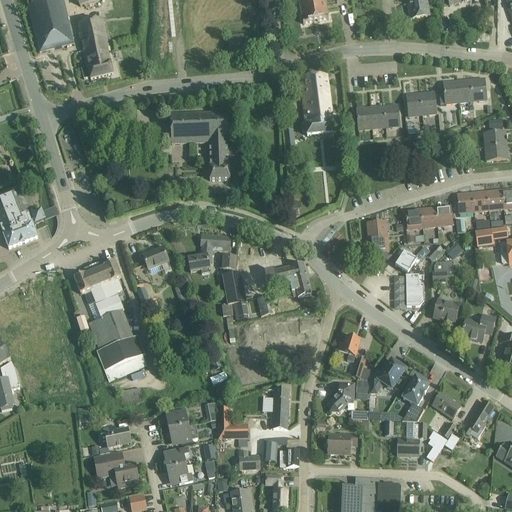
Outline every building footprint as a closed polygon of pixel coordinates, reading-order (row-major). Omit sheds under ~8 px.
[(35,34),(40,54),(73,46),(61,0),(60,0),(29,8),(35,34)] [(298,0),(301,15),(303,25),(329,20),(324,0),(298,0)] [(407,0),(409,11),(411,21),(429,17),(426,0),(407,0)] [(87,68),(81,70),(84,80),(90,79),(91,81),(102,78),(113,75),(108,52),(110,52),(102,20),(89,23),(77,25),(87,68)] [(246,36),(228,38),(230,63),(248,61),(246,36)] [(307,137),(334,135),(327,78),(300,80),(307,137)] [(473,104),(486,102),(484,81),(471,82),(473,104)] [(457,83),(459,105),(473,104),(471,82),(457,83)] [(440,107),(445,106),(459,105),(457,83),(443,85),(444,90),(439,91),(440,107)] [(420,96),(422,117),(436,116),(434,94),(420,96)] [(422,117),(420,96),(407,97),(409,119),(422,117)] [(384,108),(386,130),(400,129),(398,107),(384,108)] [(372,131),(386,130),(384,108),(370,109),(372,131)] [(356,111),(358,132),(372,131),(370,109),(356,111)] [(208,144),(210,182),(230,181),(228,143),(229,143),(228,114),(170,116),(171,146),(208,144)] [(502,121),(493,122),(494,131),(502,131),(502,121)] [(293,132),(284,133),(286,155),(296,153),(293,132)] [(485,149),(507,147),(505,133),(484,135),(485,149)] [(486,163),(508,161),(507,147),(485,149),(486,163)] [(18,190),(0,196),(0,227),(3,236),(32,225),(18,190)] [(504,211),(511,210),(511,191),(502,192),(504,211)] [(489,213),(504,211),(502,192),(487,194),(489,213)] [(489,213),(487,194),(472,195),(474,214),(489,213)] [(457,196),(459,215),(474,214),(472,195),(457,196)] [(452,227),(450,208),(436,209),(437,228),(452,227)] [(436,209),(421,211),(423,230),(437,228),(436,209)] [(406,213),(407,222),(408,232),(423,230),(421,211),(406,213)] [(464,222),(456,223),(457,236),(465,234),(464,222)] [(368,240),(387,238),(386,223),(367,225),(368,240)] [(7,246),(14,244),(15,248),(20,246),(26,244),(38,239),(32,226),(32,225),(3,236),(5,240),(7,246)] [(475,234),(477,250),(493,247),(493,242),(508,240),(506,230),(475,234)] [(188,261),(190,271),(191,274),(201,272),(202,276),(209,274),(209,271),(210,271),(208,263),(211,263),(212,252),(222,252),(222,251),(230,252),(230,240),(202,238),(201,248),(202,248),(201,259),(188,261)] [(387,238),(368,240),(370,255),(377,254),(378,261),(388,260),(387,253),(389,253),(387,238)] [(511,242),(507,243),(508,257),(503,258),(501,259),(502,265),(503,266),(509,265),(510,269),(511,268),(511,242)] [(454,262),(462,253),(455,245),(446,254),(454,262)] [(436,246),(425,258),(432,264),(443,252),(436,246)] [(163,249),(143,257),(146,266),(148,272),(149,271),(151,276),(164,272),(165,275),(171,272),(166,259),(163,249)] [(397,257),(392,265),(396,267),(395,267),(408,276),(408,277),(405,277),(405,278),(406,278),(407,308),(420,308),(424,303),(424,293),(423,268),(423,264),(421,264),(417,261),(414,260),(405,254),(401,251),(397,257)] [(223,258),(222,271),(236,273),(236,259),(223,258)] [(382,262),(376,270),(383,275),(389,267),(382,262)] [(115,263),(104,267),(104,268),(114,295),(114,294),(121,292),(116,281),(121,279),(118,272),(115,263)] [(452,264),(436,265),(433,269),(434,275),(432,275),(433,287),(448,286),(448,279),(453,278),(452,264)] [(304,265),(287,269),(290,279),(295,277),(297,282),(307,279),(304,265)] [(104,268),(85,276),(95,302),(94,302),(96,306),(95,307),(101,322),(89,327),(100,353),(97,354),(108,383),(147,368),(142,357),(145,356),(138,338),(134,339),(122,313),(123,313),(117,299),(116,299),(114,294),(114,295),(104,268)] [(287,269),(265,274),(269,293),(278,291),(277,288),(290,285),(292,293),(296,292),(298,299),(311,296),(307,279),(297,282),(295,277),(290,279),(287,269)] [(241,274),(221,279),(227,307),(231,306),(246,304),(246,302),(241,274)] [(81,295),(84,294),(88,305),(94,302),(95,302),(85,276),(85,275),(74,279),(81,295)] [(471,282),(469,289),(480,297),(478,281),(471,282)] [(174,290),(182,313),(191,310),(183,287),(174,290)] [(46,289),(0,305),(0,313),(3,321),(5,320),(15,347),(59,331),(49,304),(51,303),(46,289)] [(137,293),(143,308),(150,305),(144,290),(137,293)] [(260,315),(249,318),(250,327),(262,324),(261,319),(272,316),(268,297),(256,300),(260,315)] [(433,319),(445,322),(444,325),(454,327),(457,318),(460,305),(453,303),(451,307),(437,304),(433,319)] [(231,306),(227,307),(222,307),(222,318),(232,318),(231,308),(231,306)] [(461,339),(477,343),(477,341),(483,343),(485,332),(492,334),(495,319),(482,316),(480,326),(465,323),(464,329),(461,339)] [(76,319),(81,334),(89,331),(84,317),(76,319)] [(297,348),(303,347),(300,330),(292,331),(291,322),(268,325),(270,341),(277,340),(279,350),(288,349),(289,354),(298,352),(297,348)] [(505,336),(503,344),(506,345),(504,356),(501,366),(511,368),(511,337),(510,337),(505,336)] [(0,366),(10,360),(0,344),(2,343),(0,338),(0,366)] [(338,353),(349,356),(347,362),(353,364),(360,342),(347,338),(344,347),(340,346),(338,353)] [(218,359),(211,362),(215,372),(222,369),(218,359)] [(352,378),(359,380),(368,383),(374,373),(362,369),(364,363),(357,360),(352,378)] [(383,375),(377,371),(370,383),(372,397),(378,395),(384,385),(393,390),(396,385),(398,386),(401,381),(399,380),(403,373),(399,370),(400,369),(394,365),(393,367),(390,365),(383,375)] [(0,408),(0,409),(1,413),(13,410),(12,406),(14,406),(11,392),(17,391),(17,390),(20,390),(15,372),(8,374),(9,377),(7,377),(8,380),(3,381),(0,381),(0,408)] [(402,424),(417,424),(424,412),(417,408),(421,401),(422,401),(426,395),(425,395),(429,387),(426,386),(427,384),(418,379),(417,381),(415,379),(403,400),(412,406),(402,424)] [(357,382),(356,396),(369,396),(370,383),(357,382)] [(330,404),(330,413),(339,413),(348,405),(348,401),(353,401),(354,386),(339,385),(339,396),(330,404)] [(140,389),(119,394),(122,407),(143,402),(140,389)] [(271,421),(271,431),(287,431),(289,391),(274,391),(274,400),(272,399),(271,421)] [(441,395),(435,404),(433,407),(453,421),(455,417),(461,409),(441,395)] [(464,434),(469,437),(470,436),(478,441),(485,428),(483,427),(494,410),(483,403),(478,412),(464,434)] [(205,407),(208,424),(217,422),(216,405),(205,407)] [(169,432),(189,428),(186,412),(175,414),(165,416),(169,432)] [(369,414),(369,422),(381,423),(386,415),(369,414)] [(218,416),(218,422),(218,441),(237,441),(236,426),(231,426),(231,416),(218,416)] [(317,421),(317,429),(326,429),(326,422),(317,421)] [(385,424),(385,438),(393,438),(393,424),(385,424)] [(450,424),(442,436),(448,440),(456,429),(450,424)] [(419,427),(413,426),(408,425),(408,431),(413,431),(412,442),(398,441),(398,448),(398,458),(419,459),(419,441),(426,441),(427,431),(427,426),(419,426),(419,427)] [(101,439),(105,438),(108,450),(131,445),(128,433),(116,435),(114,428),(100,430),(101,439)] [(189,428),(169,432),(172,448),(182,446),(193,443),(189,428)] [(433,464),(447,443),(434,434),(429,441),(431,442),(428,446),(433,449),(427,460),(433,464)] [(340,437),(329,437),(328,455),(350,456),(350,448),(357,448),(357,438),(357,435),(340,435),(340,437)] [(264,464),(270,465),(276,465),(277,456),(278,446),(265,445),(265,446),(264,464)] [(497,458),(511,468),(511,451),(511,452),(504,447),(505,446),(504,445),(495,459),(496,459),(497,458)] [(215,446),(203,448),(206,462),(216,460),(215,454),(216,454),(215,446)] [(92,457),(101,456),(100,450),(98,448),(91,449),(92,457)] [(188,449),(173,452),(163,454),(167,471),(186,467),(185,459),(190,457),(188,449)] [(247,453),(239,453),(240,460),(239,460),(240,472),(260,471),(259,459),(248,459),(247,453)] [(286,453),(280,453),(280,461),(287,461),(287,469),(299,469),(298,453),(286,453)] [(95,460),(94,460),(98,481),(116,477),(118,490),(124,489),(134,487),(133,485),(132,481),(138,479),(135,466),(125,468),(124,468),(123,461),(123,460),(122,455),(121,454),(121,455),(117,455),(113,456),(107,457),(95,460)] [(209,480),(218,478),(215,462),(207,464),(209,480)] [(25,465),(19,466),(21,478),(27,477),(25,465)] [(167,471),(170,488),(190,484),(194,483),(192,476),(188,477),(186,467),(167,471)] [(266,487),(274,487),(272,511),(286,511),(288,493),(282,493),(282,488),(283,478),(266,477),(266,487)] [(399,511),(400,505),(401,495),(401,489),(399,487),(393,486),(392,485),(387,485),(386,486),(379,486),(379,481),(374,481),(356,480),(356,489),(355,488),(355,489),(343,489),(342,511),(399,511)] [(227,481),(217,483),(219,494),(229,492),(227,481)] [(250,511),(253,511),(250,492),(240,494),(231,495),(233,511),(250,511)] [(95,494),(87,494),(89,509),(97,508),(95,494)] [(143,496),(126,500),(127,501),(130,511),(144,511),(146,511),(144,505),(143,498),(143,496)] [(101,506),(102,511),(118,511),(117,503),(101,506)]
